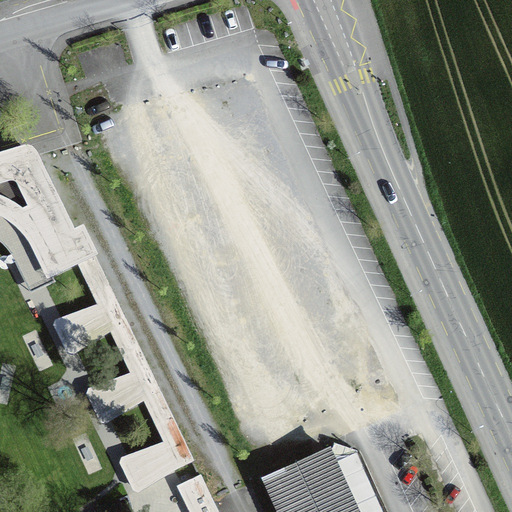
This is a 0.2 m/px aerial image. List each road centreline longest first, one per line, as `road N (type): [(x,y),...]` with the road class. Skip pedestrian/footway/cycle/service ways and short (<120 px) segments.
road 1 (primary): [(511,435),(322,0)]
road 2 (residential): [(123,0),(0,38)]
